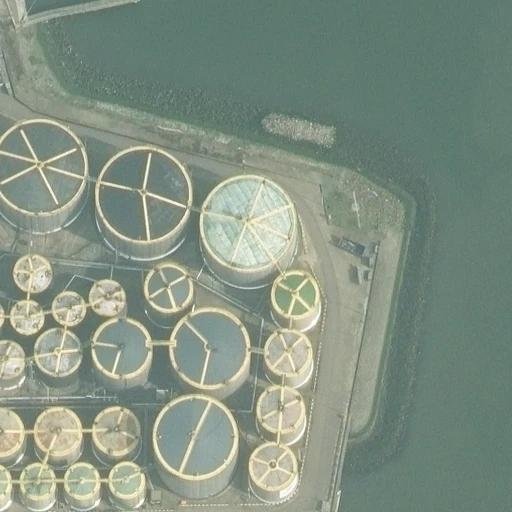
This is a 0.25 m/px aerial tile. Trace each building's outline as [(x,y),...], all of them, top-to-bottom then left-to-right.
[(85,196),(85,187),(85,178),(82,169),(78,162),(73,154),(66,148),(59,144),(50,141),(42,139),(33,139),(24,141),(16,144),(8,148),(2,154),(0,156),(0,216),(2,219),(8,225),(16,230),(24,233),(33,235),(42,235),(50,233),(59,230),(66,225),(73,219),(78,212),(82,204),(85,196)] [(190,220),(191,211),(190,202),(187,193),(183,185),(177,178),(170,172),(162,167),(154,164),(145,163),(136,163),(127,165),(118,169),(111,174),(105,181),(100,189),(96,197),(95,206),(95,215),(96,224),(100,233),(105,240),(111,247),(118,252),(127,256),(136,258),(145,259),(154,257),(163,254),(170,250),(177,244),(183,237),(187,229),(190,220)] [(294,247),(295,238),(294,230),(291,221),(287,213),(282,206),(275,200),(268,195),(260,192),(251,191),(242,191),(233,192),(225,195),(217,200),(211,206),(205,213),(202,221),(199,230),(198,238),(199,247),(202,256),(205,264),(211,271),(217,277),(225,281),(233,285),(242,286),(251,286),(260,285),(268,281),(275,277),(282,271),(287,264),(291,256),(294,247)] [(346,240),(341,264),(373,270),(378,246),(346,240)] [(56,280),(55,274),(52,268),(47,264),(40,262),(33,263),(27,267),(23,272),(21,279),(22,285),(25,291),(30,295),(37,297),(44,296),(50,292),(53,290),(55,286),(56,280)] [(190,305),(190,304),(189,299),(187,294),(182,287),(179,284),(175,282),(171,281),(166,281),(159,282),(155,284),(151,288),(148,291),(146,295),(144,299),(144,304),(145,312),(147,315),(150,319),(157,324),(165,327),(169,327),(175,325),(182,321),(186,316),(188,313),(189,309),(190,305)] [(319,313),(319,308),(319,303),(317,298),(315,293),(311,289),(307,286),(303,284),(298,283),(293,282),(288,283),(283,285),(278,288),(275,291),(272,295),(270,300),(269,305),(269,310),(270,315),(272,320),(274,324),(278,328),(283,331),(287,332),(292,333),(298,333),(303,332),(307,329),(311,326),(315,322),(317,318),(319,313)] [(121,305),(121,304),(120,298),(116,292),(111,288),(105,287),(98,288),(92,292),(88,297),(87,303),(88,310),(92,316),(96,320),(103,321),(109,321),(115,318),(119,313),(121,308),(121,305)] [(83,315),(83,314),(82,308),(79,303),(74,299),(67,297),(62,297),(59,298),(54,301),(50,307),(48,314),(49,320),(53,326),(58,330),(62,331),(66,332),(73,330),(78,327),(82,321),(83,315)] [(41,325),(41,324),(40,318),(37,313),(33,309),(26,307),(19,308),(13,311),(9,316),(7,323),(8,330),(11,335),(15,339),(19,341),(23,342),(30,341),(36,337),(40,331),(41,325)] [(148,352),(148,346),(146,341),(143,334),(138,330),(135,327),(130,324),(122,322),(117,321),(113,322),(105,324),(99,327),(95,332),(92,336),(89,341),(88,346),(87,353),(88,358),(90,364),(93,370),(97,374),(101,377),(107,380),(111,382),(119,382),(124,382),(130,380),(134,377),(140,373),(143,369),(146,364),(147,358),(148,352)] [(245,368),(245,367),(244,360),(242,352),(238,345),(233,339),(228,334),(220,330),(210,328),(203,328),(196,329),(189,332),(183,335),(177,340),(173,346),(169,353),(167,359),(167,368),(168,376),(170,382),(173,388),(178,394),(183,399),(190,403),(198,405),(205,406),(213,405),(221,403),(228,399),(234,394),(238,389),(242,382),(244,376),(245,368)] [(74,360),(74,359),(74,354),(73,351),(68,344),(62,339),(53,336),(47,337),(43,338),(36,343),(33,346),(30,350),(29,355),(29,359),(30,367),(32,371),(35,375),(39,378),(42,380),(46,381),(50,382),(55,382),(59,381),(64,379),(67,376),(72,369),(74,365),(74,360)] [(312,370),(312,365),(312,360),(310,355),(308,351),(304,347),(300,344),(296,341),(291,340),(286,340),(281,341),(276,342),(271,345),(268,349),(265,353),(263,358),(262,363),(262,368),(263,373),(265,377),(268,382),(271,385),(276,388),(281,390),(286,390),(291,390),(296,389),(300,387),(304,383),(308,380),(310,375),(312,370)] [(18,365),(17,359),(15,355),(14,353),(8,349),(1,347),(0,347),(0,381),(7,381),(13,377),(16,372),(18,365)] [(305,426),(305,421),(305,416),(303,411),(301,406),(297,402),(293,399),(289,397),(284,396),(279,395),(274,396),(269,398),(264,401),(261,404),(258,408),(256,413),(255,418),(255,423),(256,428),(258,433),(261,437),(264,441),(269,443),(274,445),(279,446),(284,446),(289,444),(293,442),(297,439),(301,435),(303,431),(305,426)] [(234,470),(235,462),(234,454),(232,446),(228,439),(223,433),(217,427),(210,423),(202,420),(194,419),(186,420),(178,422),(171,425),(164,430),(158,436),(154,442),(151,450),(149,458),(149,466),(151,474),(154,482),(158,488),(164,494),(171,499),(178,502),(186,504),(194,505),(202,504),(210,501),(217,497),(223,492),(228,485),(232,478),(234,470)] [(81,444),(81,443),(80,435),(78,432),(75,428),(68,422),(64,421),(60,420),(56,420),(50,422),(43,426),(38,433),(36,436),(36,442),(36,447),(37,450),(39,456),(42,459),(46,462),(49,464),(52,465),(57,466),(62,466),(67,464),(71,462),(74,460),(79,452),(81,444)] [(137,448),(137,443),(137,438),(135,433),(133,429),(129,425),(125,423),(121,421),(116,420),(111,420),(106,421),(102,424),(98,427),(95,431),(93,435),(92,440),(92,445),(93,450),(95,454),(98,458),(102,462),(106,464),(111,465),(116,466),(121,465),(125,463),(129,460),(133,457),(135,452),(137,448)] [(23,447),(23,446),(23,442),(21,437),(17,431),(13,427),(10,425),(6,424),(1,423),(0,423),(0,468),(5,469),(9,467),(15,463),(19,459),(21,455),(23,447)] [(297,484),(298,479),(297,474),(296,469),(294,464),(290,461),(287,457),(282,455),(277,454),(272,453),(267,454),(263,455),(258,457),(254,461),(251,464),(249,469),(247,474),(247,479),(247,483),(249,488),(251,493),(254,496),(258,500),(263,502),(267,503),(272,504),(277,503),(282,502),(287,500),(290,496),(294,493),(296,488),(297,484)] [(57,495),(58,494),(56,487),(54,483),(52,480),(49,478),(45,475),(37,474),(33,474),(29,475),(23,479),(20,482),(18,487),(17,494),(18,501),(22,508),(24,510),(27,511),(46,511),(48,511),(50,510),(53,507),(55,503),(57,499),(57,495)] [(143,497),(144,493),(143,488),(142,483),(139,480),(135,477),(131,475),(126,474),(122,474),(117,476),(113,478),(110,481),(108,486),(107,490),(107,495),(108,499),(110,503),(113,507),(117,509),(122,511),(126,511),(131,510),(135,508),(139,505),(142,502),(143,497)] [(98,499),(98,494),(98,489),(96,485),(93,481),(89,478),(85,476),(80,476),(75,477),(71,479),(68,482),(65,486),(64,491),(63,495),(65,500),(67,504),(70,507),(74,510),(79,511),(84,511),(88,509),(92,506),(96,503),(98,499)] [(11,495),(11,494),(10,488),(9,485),(6,481),(3,479),(0,477),(0,511),(2,511),(4,509),(9,503),(11,499),(11,495)] [(162,496),(151,496),(151,504),(159,504),(159,508),(162,508),(162,496)]
